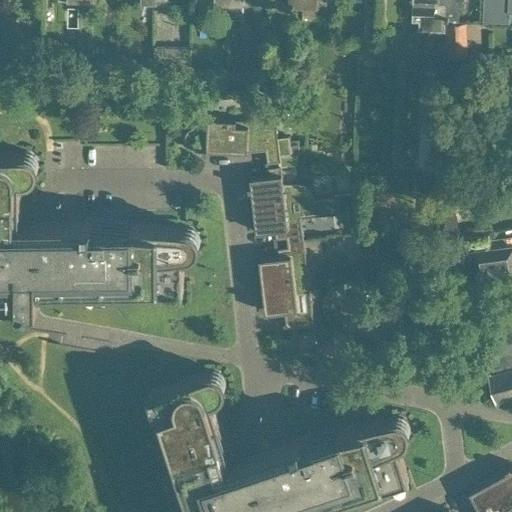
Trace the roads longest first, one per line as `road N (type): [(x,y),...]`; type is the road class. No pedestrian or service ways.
road 1 (residential): [(52,172),(230,177),(250,359)]
road 2 (residential): [(250,359),(35,318),(30,305)]
road 3 (residential): [(450,403),(250,359)]
